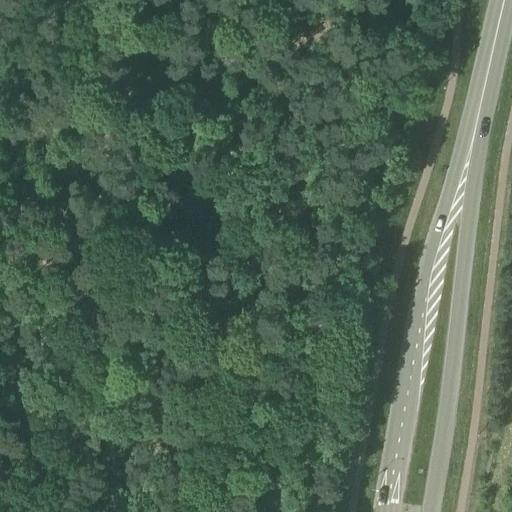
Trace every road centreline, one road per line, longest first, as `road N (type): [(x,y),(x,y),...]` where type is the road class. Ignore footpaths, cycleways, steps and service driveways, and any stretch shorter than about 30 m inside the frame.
road 1 (secondary): [(488,70),(430,262),(387,511)]
road 2 (secondary): [(430,511),(488,70)]
